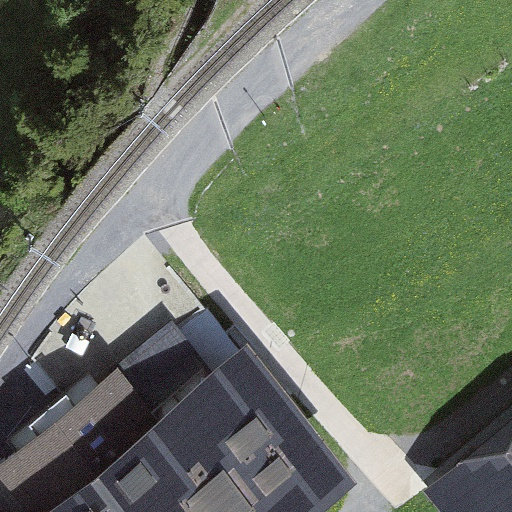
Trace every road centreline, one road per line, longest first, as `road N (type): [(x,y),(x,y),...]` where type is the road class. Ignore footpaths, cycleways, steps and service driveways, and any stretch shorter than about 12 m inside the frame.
road 1 (unknown): [(147,193),(158,227),(347,439),(412,464)]
road 2 (track): [(511,384),(356,511)]
